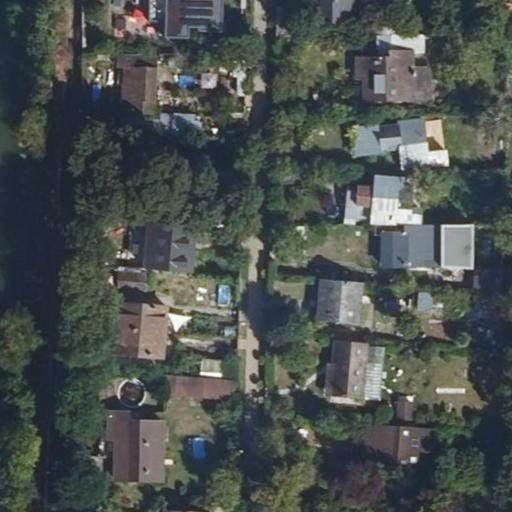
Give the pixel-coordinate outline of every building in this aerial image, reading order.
[(165,40),(165,0),(134,0),(133,39),(165,40)] [(172,0),(172,39),(194,40),(196,29),(204,29),(205,33),(229,34),(229,0),(172,0)] [(309,0),(310,24),(353,24),(353,12),(357,12),(357,5),(353,5),(352,0),(309,0)] [(363,106),(429,105),(429,71),(409,71),(409,59),(423,59),(422,37),(376,38),(377,54),(369,54),(369,60),(353,61),(353,82),(363,82),(363,106)] [(150,99),(152,57),(120,56),(119,97),(150,99)] [(189,136),(188,116),(167,116),(168,126),(146,127),(147,136),(189,136)] [(419,120),(353,131),(358,156),(397,149),(400,168),(419,165),(419,166),(426,165),(419,120)] [(405,189),(406,178),(378,176),(377,187),(348,185),(346,217),(342,217),(342,221),(426,227),(427,212),(397,210),(399,189),(405,189)] [(187,276),(191,231),(148,226),(143,272),(187,276)] [(409,233),(385,233),(384,270),(414,269),(445,271),(482,272),(481,226),(449,227),(411,228),(409,233)] [(94,302),(94,267),(72,267),(73,302),(94,302)] [(143,292),(144,276),(115,275),(115,290),(143,292)] [(359,333),(363,287),(320,284),(317,330),(359,333)] [(163,360),(166,307),(115,305),(112,357),(163,360)] [(92,346),(93,317),(71,316),(70,346),(92,346)] [(358,402),(363,348),(331,345),(329,368),(326,400),(358,402)] [(379,349),(363,348),(358,402),(375,404),(379,349)] [(326,400),(329,368),(322,367),(319,399),(326,400)] [(172,379),(172,397),(225,399),(225,380),(172,379)] [(415,402),(398,401),(398,417),(414,418),(415,402)] [(161,483),(164,426),(135,424),(135,414),(113,413),(109,480),(161,483)] [(407,468),(409,436),(400,436),(400,431),(388,430),(388,435),(380,434),(377,466),(407,468)] [(434,499),(435,485),(411,484),(410,498),(434,499)]
